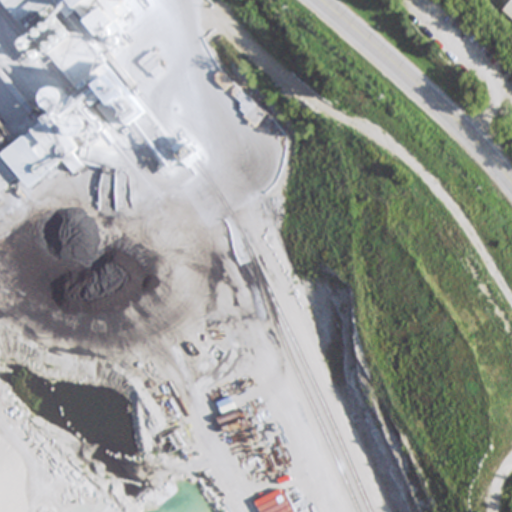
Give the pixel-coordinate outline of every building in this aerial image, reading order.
[(60,0),(4,0),(30,30),(62,2),(60,0)] [(505,0),(511,0),(511,18),(499,6),(505,0)] [(141,80),(157,100),(146,110),(131,89),(141,80)] [(80,91),(74,93),(70,96),(69,103),(70,108),(73,112),(78,114),(82,114),(85,112),(89,110),(92,106),(93,102),(91,97),(89,94),(87,92),(83,91),(80,91)] [(38,141),(18,157),(45,191),(65,176),(38,141)] [(0,151),(24,181),(3,197),(0,193),(0,151)]
